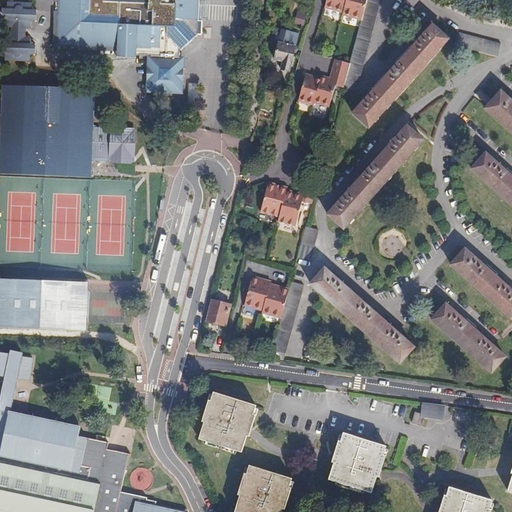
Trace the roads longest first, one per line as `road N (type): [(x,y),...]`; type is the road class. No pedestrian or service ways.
road 1 (residential): [(511,406),(204,361)]
road 2 (residential): [(157,433),(197,270),(230,192),(207,171),(189,190)]
road 3 (residential): [(189,190),(147,372),(157,433)]
